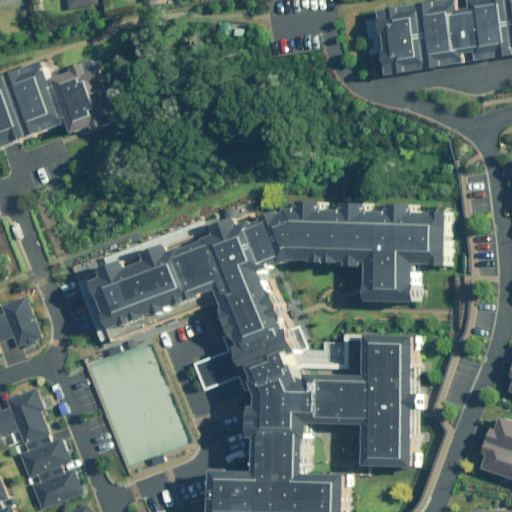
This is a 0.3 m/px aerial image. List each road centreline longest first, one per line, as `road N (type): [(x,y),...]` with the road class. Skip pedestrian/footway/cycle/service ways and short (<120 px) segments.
road 1 (residential): [(439,511),(473,422),(495,329),(505,259),(494,131),(500,119)]
road 2 (residential): [(107,500),(209,462),(171,346)]
road 3 (residential): [(500,119),(466,118),(386,95),(317,43)]
road 4 (residential): [(54,357),(56,325),(7,200)]
road 5 (residential): [(107,500),(54,357)]
